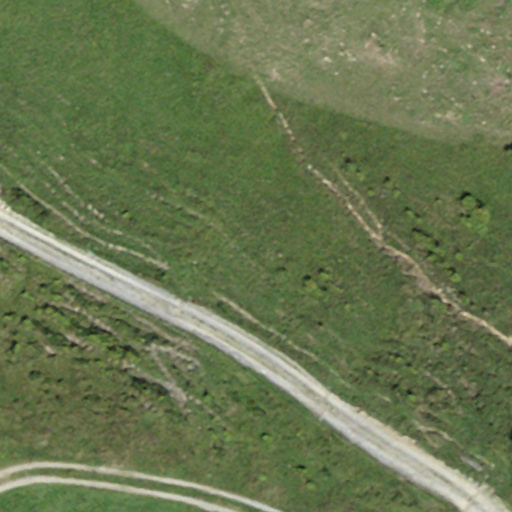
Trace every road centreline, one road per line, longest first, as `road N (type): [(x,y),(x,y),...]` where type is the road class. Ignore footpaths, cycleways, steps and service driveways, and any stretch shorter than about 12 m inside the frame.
road 1 (track): [(479,511),(278,364),(0,214)]
road 2 (track): [(0,481),(31,473),(87,477),(221,498),(254,511)]
